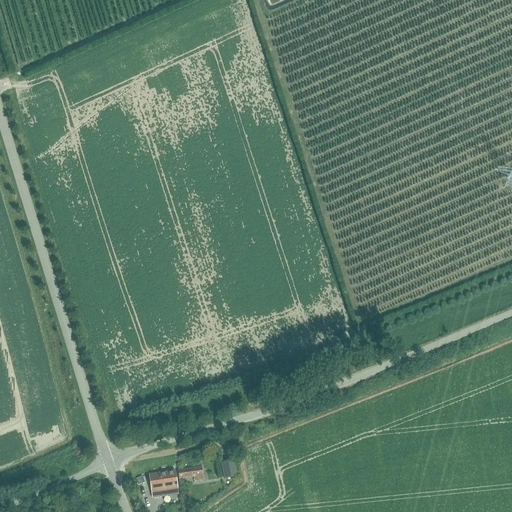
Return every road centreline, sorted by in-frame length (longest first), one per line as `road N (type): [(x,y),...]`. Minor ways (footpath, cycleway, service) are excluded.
road 1 (unclassified): [(110,463),(345,384),(511,314)]
road 2 (tertiary): [(110,463),(0,115)]
